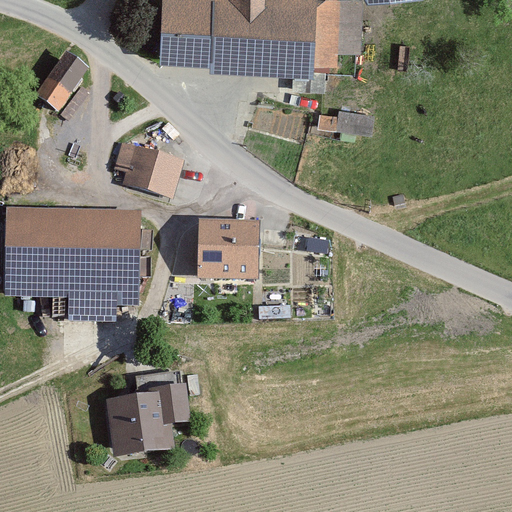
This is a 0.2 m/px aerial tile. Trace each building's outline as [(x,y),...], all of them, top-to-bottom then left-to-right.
[(160,0),(156,65),(313,76),(314,59),(336,61),(337,49),(358,50),(361,0),(360,0),(160,0)] [(89,70),(67,53),(34,96),(56,113),(89,70)] [(184,164),(121,143),(112,168),(126,173),(122,184),(171,200),(184,164)] [(141,213),(5,210),(3,297),(69,299),(68,321),(115,322),(115,305),(139,306),(141,213)] [(256,221),(196,222),(197,283),(256,282),(256,221)] [(190,419),(185,386),(155,390),(156,395),(107,402),(115,460),(175,451),(171,421),(190,419)]
